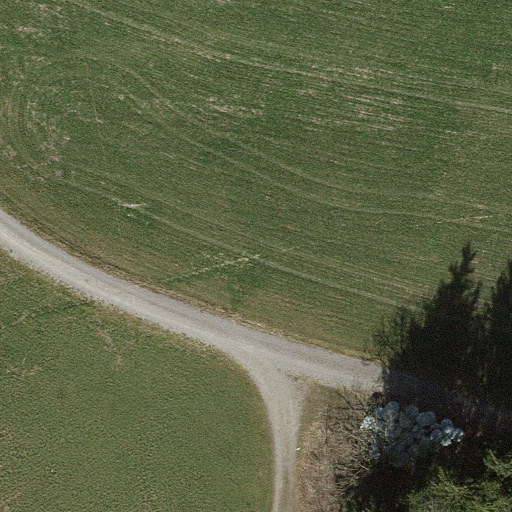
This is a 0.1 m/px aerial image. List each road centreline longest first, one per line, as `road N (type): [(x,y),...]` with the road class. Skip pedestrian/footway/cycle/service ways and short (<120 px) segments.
road 1 (track): [(511,430),(253,346),(93,282),(0,225)]
road 2 (track): [(350,511),(395,484),(511,450)]
road 3 (track): [(281,511),(288,447),(279,396),(253,346)]
